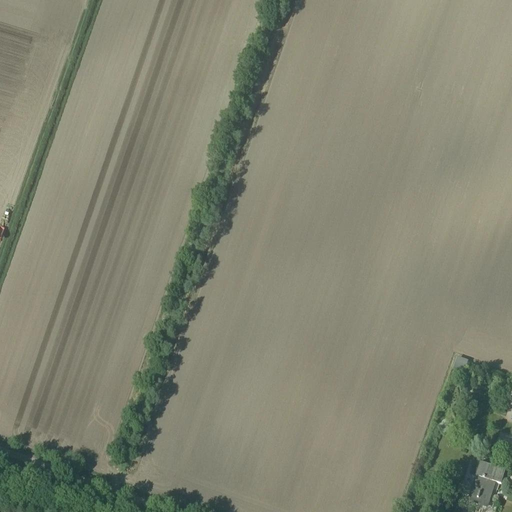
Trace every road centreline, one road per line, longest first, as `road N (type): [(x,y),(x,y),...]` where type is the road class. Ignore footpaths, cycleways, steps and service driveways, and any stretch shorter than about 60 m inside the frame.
road 1 (track): [(0,260),(90,0)]
road 2 (track): [(168,511),(0,451)]
